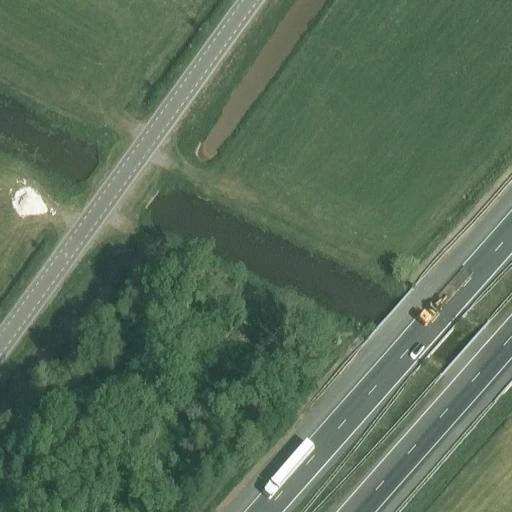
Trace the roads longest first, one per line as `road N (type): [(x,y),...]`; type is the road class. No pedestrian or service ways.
road 1 (tertiary): [(0,344),(249,0)]
road 2 (motorway): [(511,230),(262,511)]
road 3 (motorway): [(357,511),(511,336)]
